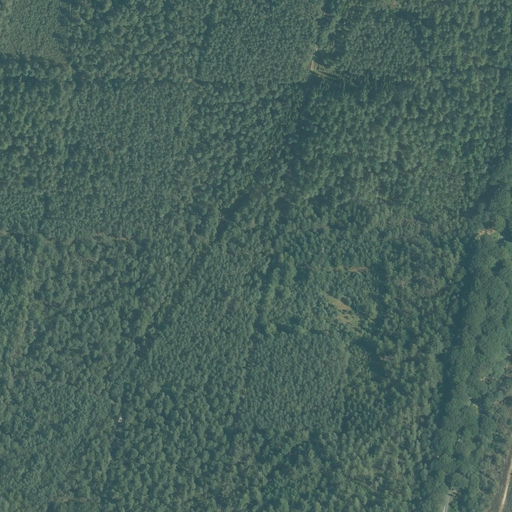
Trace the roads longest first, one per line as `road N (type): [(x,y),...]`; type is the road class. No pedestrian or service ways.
road 1 (track): [(325,0),(218,511)]
road 2 (secondary): [(443,511),(511,190)]
road 3 (track): [(0,75),(308,82)]
